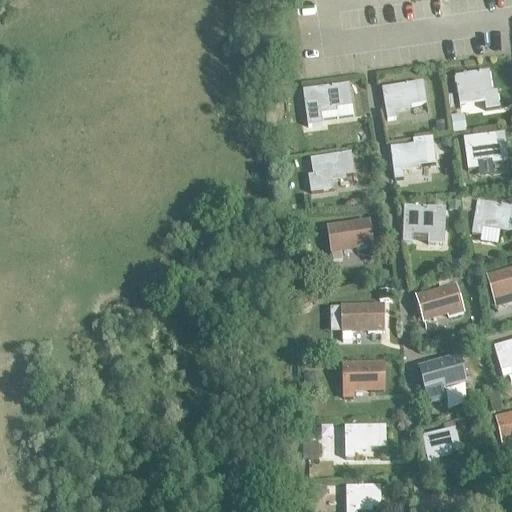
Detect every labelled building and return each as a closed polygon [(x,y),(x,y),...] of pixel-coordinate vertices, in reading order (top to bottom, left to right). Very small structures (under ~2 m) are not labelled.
[(497,95),(491,96),(488,74),(454,79),(457,101),(458,101),(459,109),(484,105),(485,112),(500,110),(497,95)] [(396,121),(395,114),(411,112),(411,108),(427,106),(423,85),(381,92),(384,112),(385,112),(387,122),(396,121)] [(303,93),(308,129),(322,127),(321,117),(337,114),(336,110),(352,108),(349,87),(303,93)] [(463,141),(466,167),(500,162),(497,137),(463,141)] [(389,151),(393,179),(402,178),(401,172),(426,168),(437,166),(433,139),(413,142),(413,148),(389,151)] [(308,178),(310,196),(332,193),(331,184),(346,182),(346,178),(354,177),(351,155),(310,161),(312,178),(308,178)] [(481,227),(505,232),(509,211),(475,205),(471,232),(480,234),(481,227)] [(411,236),(435,237),(436,215),(403,214),(401,242),(410,242),(411,236)] [(327,231),(330,251),(364,246),(361,226),(327,231)] [(511,272),(486,280),(492,301),(511,294),(511,272)] [(416,301),(422,321),(454,312),(448,292),(416,301)] [(342,310),(342,331),(375,331),(375,309),(342,310)] [(511,378),(511,379),(511,378),(511,344),(493,350),(501,380),(511,378)] [(441,392),(465,386),(458,360),(418,371),(428,406),(444,402),(441,392)] [(343,369),(343,390),(377,390),(377,368),(343,369)] [(511,417),(495,422),(500,443),(511,440),(511,417)] [(439,470),(437,462),(453,458),(452,455),(459,453),(452,425),(443,427),(444,434),(421,440),(426,461),(427,461),(429,472),(439,470)] [(344,430),(344,451),(387,450),(386,429),(344,430)] [(308,445),(309,463),(318,462),(318,445),(308,445)] [(345,490),(345,511),(354,511),(380,511),(379,489),(345,490)]
